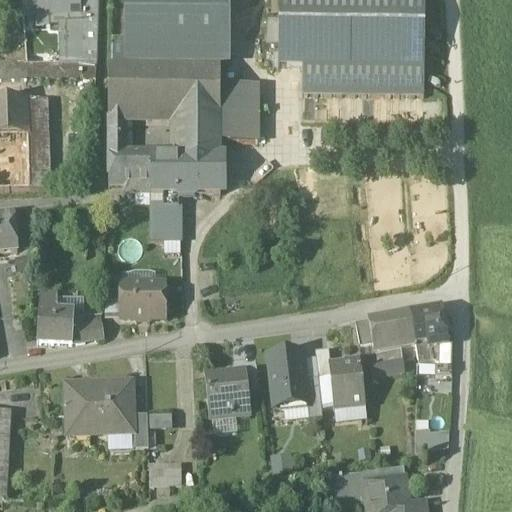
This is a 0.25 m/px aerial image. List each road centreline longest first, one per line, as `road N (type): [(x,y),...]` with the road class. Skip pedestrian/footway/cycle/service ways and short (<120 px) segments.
road 1 (residential): [(0,368),(460,300)]
road 2 (unclassified): [(449,0),(460,300)]
road 3 (residential): [(460,300),(448,511)]
